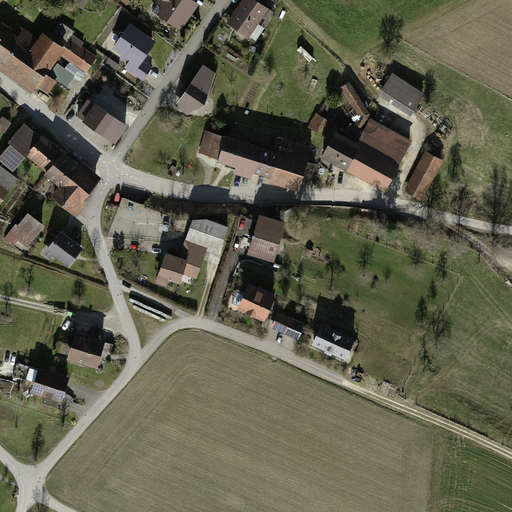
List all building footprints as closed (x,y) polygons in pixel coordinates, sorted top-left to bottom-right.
[(163,0),(162,1),(164,8),(160,13),(181,27),(195,5),(187,0),(163,0)] [(274,14),(253,0),(245,0),(230,23),(249,35),(258,22),(265,26),(274,14)] [(6,25),(0,21),(0,57),(49,92),(57,81),(45,73),(60,53),(87,72),(97,58),(81,46),(84,43),(72,35),(74,31),(61,22),(55,32),(68,41),(64,46),(45,33),(40,41),(17,24),(10,33),(4,28),(6,25)] [(153,41),(131,25),(127,32),(119,33),(120,40),(116,47),(123,51),(124,58),(130,57),(132,59),(127,68),(144,80),(153,67),(140,59),(145,51),(150,50),(149,45),(153,41)] [(214,77),(202,68),(180,99),(190,106),(185,112),(188,114),(205,104),(214,77)] [(424,92),(393,72),(382,89),(413,110),(424,92)] [(343,136),(336,132),(324,155),(385,188),(410,141),(371,120),(365,129),(362,127),(369,113),(349,82),(343,87),(361,116),(356,124),(351,121),(343,136)] [(127,124),(96,104),(85,120),(115,141),(127,124)] [(325,118),(319,115),(311,128),(318,132),(325,118)] [(0,128),(4,132),(11,122),(4,117),(0,123),(0,128)] [(41,137),(24,123),(9,142),(11,144),(0,156),(0,158),(14,171),(28,154),(47,170),(62,153),(42,136),(41,137)] [(262,148),(209,131),(202,153),(231,162),(230,167),(238,169),(240,165),(256,170),(262,148)] [(273,151),(262,148),(256,170),(300,184),(301,182),(309,184),(316,165),(307,162),(311,148),(277,136),(273,151)] [(73,210),(96,182),(62,153),(47,170),(46,172),(62,185),(54,195),(73,210)] [(441,161),(428,154),(407,191),(421,198),(441,161)] [(0,203),(18,179),(0,165),(0,203)] [(35,218),(28,214),(19,225),(16,224),(5,239),(14,245),(20,238),(28,244),(43,224),(35,218)] [(285,224),(261,217),(251,251),(275,258),(285,224)] [(186,260),(167,253),(158,276),(160,277),(161,274),(180,281),(184,271),(197,276),(207,249),(219,254),(228,227),(207,219),(197,244),(200,245),(197,251),(190,248),(186,260)] [(68,238),(61,233),(49,248),(69,264),(81,248),(73,242),(73,240),(70,237),(68,238)] [(273,297),(250,286),(246,296),(238,292),(233,303),(264,317),(273,297)] [(293,319),(280,313),(274,327),(287,333),(293,319)] [(293,319),(287,333),(294,336),(297,329),(302,331),(305,324),(293,319)] [(354,340),(322,326),(315,343),(327,348),(326,351),(332,354),(334,351),(346,357),(354,340)] [(113,344),(78,333),(71,357),(106,368),(113,344)] [(41,370),(18,363),(14,377),(36,384),(34,391),(73,402),(74,398),(63,392),(67,377),(41,369),(41,370)]
